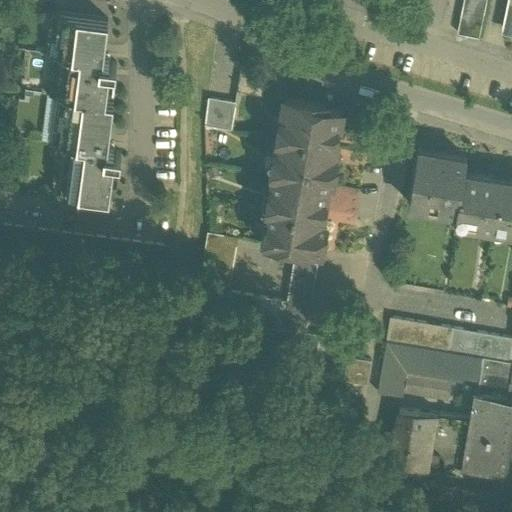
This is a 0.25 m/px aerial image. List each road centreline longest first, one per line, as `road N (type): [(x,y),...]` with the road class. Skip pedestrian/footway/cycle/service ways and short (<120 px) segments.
road 1 (residential): [(511,137),(330,69)]
road 2 (residential): [(330,69),(183,0)]
